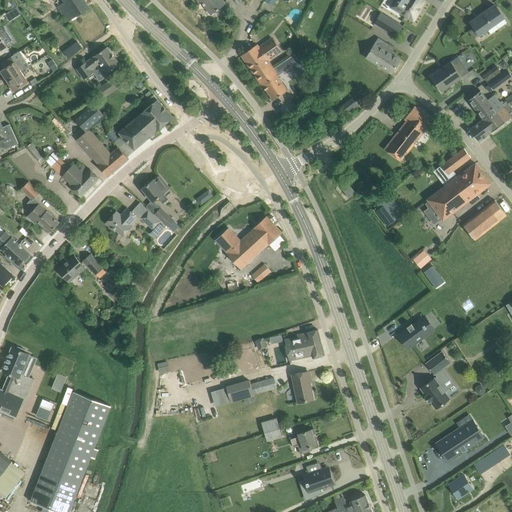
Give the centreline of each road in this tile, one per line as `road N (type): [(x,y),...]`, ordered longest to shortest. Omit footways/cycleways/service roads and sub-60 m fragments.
road 1 (secondary): [(403,511),(313,241),(279,173)]
road 2 (tertiary): [(0,329),(39,259),(133,163),(191,123)]
road 3 (unclassified): [(511,197),(449,120),(398,80)]
road 4 (tertiary): [(279,173),(355,125),(398,80)]
